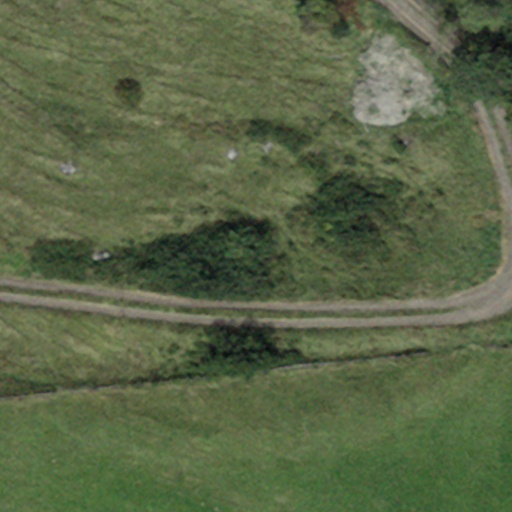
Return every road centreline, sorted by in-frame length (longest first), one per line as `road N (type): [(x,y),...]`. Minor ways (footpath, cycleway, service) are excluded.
road 1 (track): [(0,248),(310,270),(457,267),(504,240),(511,218)]
road 2 (track): [(511,139),(486,42),(442,0)]
